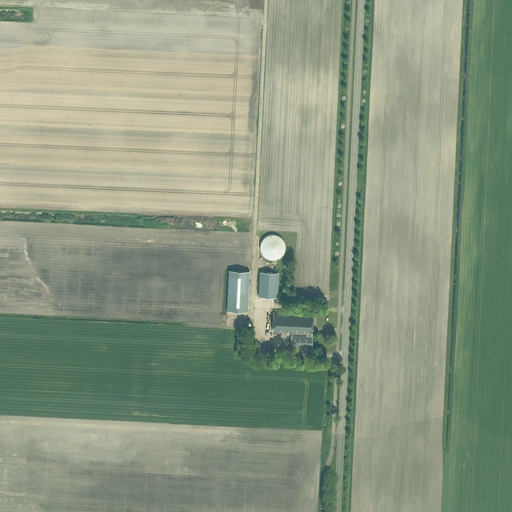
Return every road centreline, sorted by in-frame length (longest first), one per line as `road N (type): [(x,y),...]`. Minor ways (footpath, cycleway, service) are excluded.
road 1 (secondary): [(337,511),(361,0)]
road 2 (unknown): [(264,0),(254,231)]
